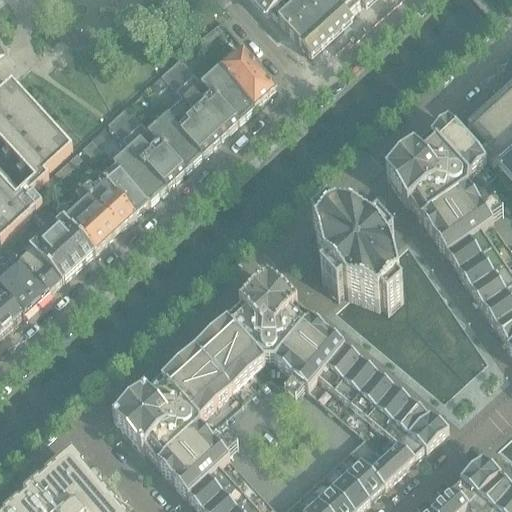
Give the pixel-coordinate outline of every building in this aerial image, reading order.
[(307,59),(346,24),(372,0),(245,0),(265,22),(270,18),(307,59)] [(202,52),(222,37),(216,30),(197,46),(198,47),(202,52)] [(276,96),(244,56),(219,77),(254,115),(276,96)] [(254,115),(219,77),(218,75),(202,88),(180,64),(160,82),(166,89),(182,107),(166,122),(203,162),(254,115)] [(158,97),(166,89),(160,82),(152,89),(158,97)] [(70,152),(8,85),(0,92),(0,247),(14,234),(29,220),(43,236),(58,221),(55,218),(51,221),(29,198),(46,181),(42,177),(70,152)] [(511,101),(471,139),(487,156),(481,161),(492,174),(498,168),(511,183),(511,101)] [(203,162),(166,122),(149,137),(127,112),(107,130),(129,155),(112,169),(116,173),(115,174),(148,211),(203,162)] [(503,219),(484,192),(495,182),(485,170),(486,170),(448,128),(416,157),(414,154),(385,180),(407,212),(410,210),(447,265),(470,249),(470,248),(494,232),(491,228),(503,219)] [(97,151),(92,144),(83,153),(88,159),(97,151)] [(93,165),(102,157),(97,151),(88,159),(93,165)] [(73,173),(82,165),(76,159),(67,167),(73,173)] [(64,181),(73,173),(67,167),(58,175),(64,181)] [(148,211),(115,174),(101,184),(107,191),(108,191),(135,223),(148,211)] [(55,189),(64,181),(58,175),(50,183),(55,189)] [(135,223),(108,191),(107,191),(101,184),(100,185),(97,182),(83,194),(121,236),(135,223)] [(46,197),(55,189),(50,183),(49,184),(41,191),(46,197)] [(46,197),(41,191),(32,200),(37,205),(46,197)] [(121,236),(83,194),(57,217),(95,259),(121,236)] [(23,325),(95,259),(76,238),(60,220),(58,221),(43,236),(25,253),(23,251),(8,265),(0,272),(0,298),(22,324),(23,325)] [(400,296),(391,264),(388,260),(393,256),(394,254),(378,236),(371,242),(368,239),(337,227),(334,229),(330,225),(328,223),(312,237),(318,243),(316,246),(325,278),(328,281),(321,287),(338,306),(344,300),(347,303),(379,315),(381,313),(387,319),(403,305),(397,298),(400,296)] [(470,249),(447,265),(459,283),(495,258),(482,240),(470,248),(470,249)] [(495,258),(459,283),(472,300),(507,276),(495,258)] [(511,283),(507,276),(472,300),(484,318),(511,298),(511,283)] [(345,356),(295,314),(298,312),(268,287),(239,313),(241,315),(194,358),(232,400),(264,371),(265,371),(265,369),(258,363),(262,359),(264,362),(267,364),(272,364),(274,362),(278,365),(274,369),(274,371),(275,371),(309,399),(318,388),(327,377),(327,378),(345,356)] [(0,298),(0,344),(0,345),(18,329),(16,328),(22,324),(0,298)] [(511,298),(484,318),(496,336),(511,324),(511,298)] [(511,324),(496,336),(507,352),(508,353),(511,350),(511,324)] [(335,402),(362,370),(345,356),(327,378),(327,377),(318,388),(335,402)] [(192,435),(192,430),(192,429),(191,428),(194,425),(199,430),(200,430),(200,429),(232,400),(194,358),(147,401),(145,399),(143,400),(142,400),(115,425),(115,426),(113,428),(115,430),(114,430),(140,458),(142,460),(145,458),(187,505),(208,486),(209,486),(219,477),(230,467),(200,435),(200,434),(199,434),(194,439),(191,435),(192,435)] [(352,416),(379,384),(362,370),(335,402),(352,416)] [(368,430),(395,398),(379,384),(352,416),(368,430)] [(385,444),(412,412),(395,398),(368,430),(385,444)] [(402,450),(408,445),(428,426),(412,412),(385,444),(397,454),(402,450)] [(426,460),(449,440),(430,424),(428,426),(408,445),(402,450),(415,464),(411,468),(413,469),(424,459),(426,460)] [(384,495),(410,472),(413,469),(411,468),(415,464),(402,450),(397,454),(371,479),(369,476),(368,477),(384,495)] [(111,511),(98,496),(101,494),(101,490),(97,486),(94,486),(92,487),(91,487),(90,488),(90,487),(81,476),(82,475),(81,474),(80,475),(74,469),(68,469),(67,469),(66,468),(65,469),(66,470),(48,486),(50,487),(20,511),(111,511)] [(384,495),(368,477),(369,476),(361,468),(346,482),(370,508),(384,495)] [(478,504),(501,483),(482,468),(459,488),(461,490),(478,504)] [(193,511),(211,511),(233,492),(219,477),(209,486),(208,486),(187,505),(193,511)] [(365,511),(370,508),(346,482),(332,495),(347,511),(365,511)] [(487,511),(499,511),(511,496),(511,495),(499,485),(501,483),(478,504),(487,511)] [(478,504),(461,490),(436,511),(469,511),(478,504)] [(243,511),(247,508),(233,492),(211,511),(243,511)] [(347,511),(332,495),(318,508),(321,511),(347,511)] [(511,511),(511,496),(499,511),(511,511)]
